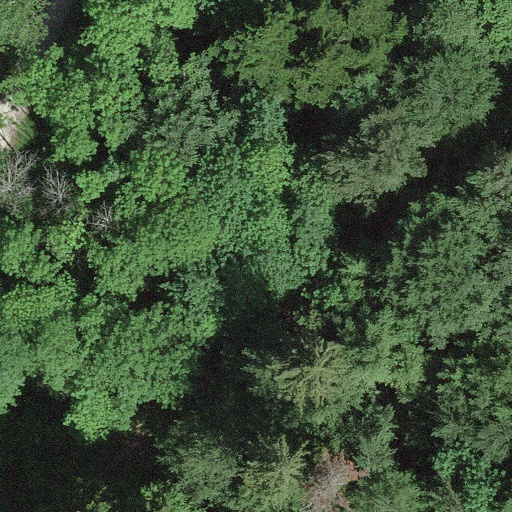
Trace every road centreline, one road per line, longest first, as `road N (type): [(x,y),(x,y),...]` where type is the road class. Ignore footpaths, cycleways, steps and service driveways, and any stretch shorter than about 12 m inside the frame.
road 1 (track): [(69,511),(274,327),(430,204),(511,115)]
road 2 (track): [(0,190),(85,0)]
